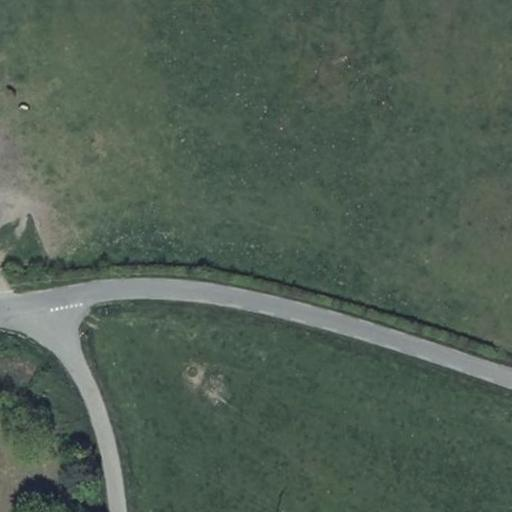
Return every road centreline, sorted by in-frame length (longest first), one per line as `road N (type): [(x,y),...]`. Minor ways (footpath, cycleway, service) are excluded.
road 1 (unclassified): [(46,300),(175,289),(243,298),(364,328),(511,379)]
road 2 (unclassified): [(46,300),(92,399),(116,511)]
